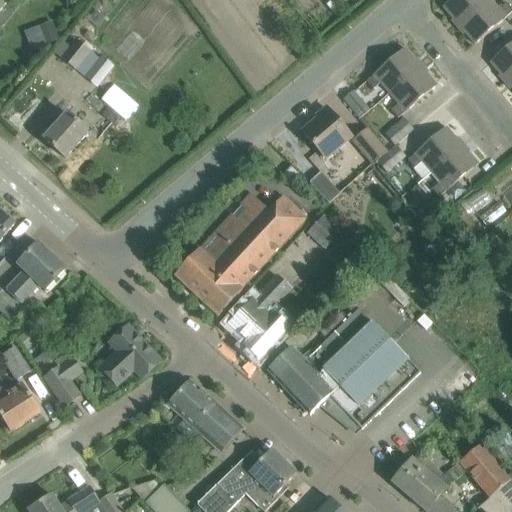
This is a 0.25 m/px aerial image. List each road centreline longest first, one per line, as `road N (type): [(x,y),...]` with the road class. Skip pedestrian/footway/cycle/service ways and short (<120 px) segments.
road 1 (residential): [(107,255),(405,1)]
road 2 (unclassified): [(393,511),(362,483),(321,462),(202,354)]
road 3 (residential): [(0,487),(202,354)]
road 4 (residential): [(511,131),(405,1)]
road 5 (unclassified): [(107,255),(0,164)]
road 6 (unclassified): [(202,354),(107,255)]
